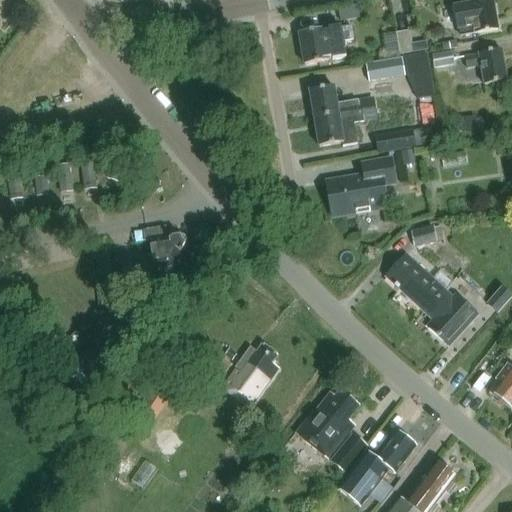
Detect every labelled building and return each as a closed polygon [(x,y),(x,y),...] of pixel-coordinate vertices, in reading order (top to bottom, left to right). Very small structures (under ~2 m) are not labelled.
[(473,29),(474,36),(498,32),(492,1),(451,8),(455,32),(473,29)] [(357,7),(338,10),(340,23),(360,20),(357,7)] [(329,62),(328,60),(336,58),(337,61),(346,59),(343,43),(348,42),(348,41),(353,40),(351,28),(341,30),(340,27),(298,35),(304,67),(329,62)] [(397,34),(400,57),(429,53),(427,43),(412,46),(410,32),(397,34)] [(482,87),(507,83),(501,51),(476,56),(477,56),(463,58),(465,71),(479,68),(482,87)] [(431,56),(434,70),(454,66),(452,53),(431,56)] [(369,84),(405,77),(402,60),(366,66),(369,84)] [(436,86),(433,66),(419,68),(422,88),(436,86)] [(315,131),(364,123),(375,121),(374,111),(363,113),(361,101),(338,106),(335,88),(309,93),(315,131)] [(434,98),(433,88),(417,91),(419,100),(434,98)] [(364,124),(364,123),(315,131),(319,149),(341,145),(342,149),(357,145),(354,126),(364,124)] [(413,133),(415,149),(438,145),(435,129),(413,133)] [(415,149),(413,133),(374,139),(377,156),(415,150),(415,149)] [(497,148),(498,159),(510,157),(509,147),(497,148)] [(412,152),(400,154),(403,168),(414,166),(412,152)] [(362,167),(364,179),(325,186),(326,187),(327,187),(332,216),(330,216),(331,217),(388,207),(384,188),(396,185),(392,160),(361,166),(361,167),(362,167)] [(112,162),(108,175),(120,179),(124,166),(112,162)] [(95,183),(93,163),(81,165),(84,185),(95,183)] [(71,185),(69,166),(58,168),(60,186),(71,185)] [(36,193),(48,192),(47,178),(35,179),(36,193)] [(9,196),(22,194),(21,181),(8,183),(9,196)] [(433,228),(411,233),(414,249),(437,244),(436,243),(434,230),(433,228)] [(441,228),(434,230),(436,243),(443,242),(441,228)] [(164,229),(149,232),(147,232),(153,272),(174,268),(186,246),(185,245),(186,243),(184,238),(181,239),(180,238),(166,241),(164,229)] [(439,272),(432,280),(406,256),(385,279),(420,310),(448,280),(439,272)] [(448,280),(420,310),(433,322),(426,329),(448,349),(477,317),(454,296),(452,298),(445,292),(452,284),(448,280)] [(511,298),(502,289),(486,306),(496,316),(511,298)] [(102,335),(75,365),(97,384),(124,354),(102,335)] [(510,346),(504,341),(498,347),(504,353),(510,346)] [(277,357),(263,346),(257,353),(250,348),(221,388),(250,409),(279,369),(272,364),(277,357)] [(236,356),(229,351),(225,356),(232,362),(236,356)] [(511,370),(506,365),(493,381),(496,384),(488,394),(511,412),(511,370)] [(188,393),(162,376),(155,387),(155,388),(137,415),(151,425),(169,398),(180,405),(188,393)] [(349,423),(360,407),(338,393),(334,399),(326,393),(312,416),(310,415),(294,437),(328,463),(349,435),(343,430),(349,423)] [(367,455),(346,484),(340,493),(361,509),(388,473),(395,478),(416,449),(395,434),(375,461),(367,455)] [(351,435),(329,464),(345,476),(367,447),(351,435)] [(429,511),(456,477),(438,463),(407,504),(400,499),(390,511),(429,511)]
